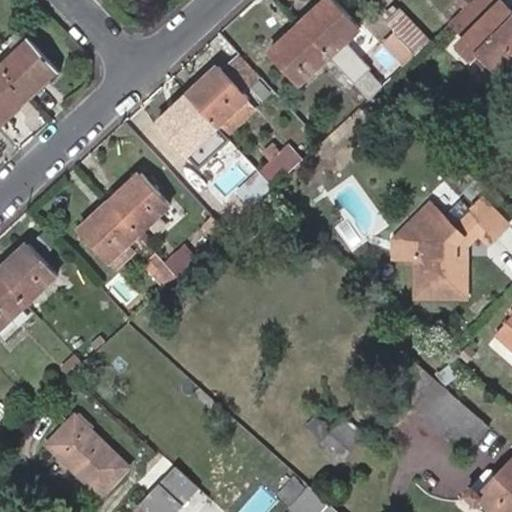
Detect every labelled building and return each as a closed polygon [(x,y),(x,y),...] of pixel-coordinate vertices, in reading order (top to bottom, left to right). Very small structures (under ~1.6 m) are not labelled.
[(326,59),(365,101),(379,87),(340,46),(358,29),(331,0),(328,0),(298,28),(326,59)] [(483,51),(509,79),(511,76),(511,10),(503,2),(462,43),(476,56),(483,51)] [(295,88),(326,59),(298,28),(266,57),(295,88)] [(29,36),(0,62),(0,65),(31,99),(61,71),(29,36)] [(504,84),(509,79),(483,51),(476,56),(504,84)] [(243,92),(258,77),(239,55),(223,70),(243,92)] [(31,99),(0,65),(0,126),(1,127),(31,99)] [(220,66),(188,95),(217,127),(249,98),(243,92),(223,70),(220,66)] [(394,93),(384,83),(379,87),(365,101),(319,143),(320,144),(327,154),(394,93)] [(217,127),(188,95),(158,123),(188,154),(217,127)] [(217,127),(226,136),(257,107),(249,98),(217,127)] [(259,173),(271,187),(301,159),(288,146),(259,173)] [(110,202),(138,232),(169,204),(142,173),(110,202)] [(275,201),(266,193),(225,231),(183,270),(192,278),(275,201)] [(402,238),(403,255),(415,256),(415,296),(466,296),(466,254),(456,254),(456,240),(477,220),(482,226),(494,237),(508,221),(481,196),(453,223),(430,202),(419,213),(423,217),(402,238)] [(107,260),(138,232),(110,202),(78,230),(107,260)] [(394,255),(403,255),(402,238),(423,217),(419,213),(395,238),(394,255)] [(456,254),(466,254),(467,241),(476,231),(482,226),(477,220),(456,240),(456,254)] [(494,237),(482,226),(476,231),(488,242),(494,237)] [(0,269),(0,273),(26,302),(57,273),(30,243),(0,269)] [(0,326),(26,302),(0,273),(0,326)] [(498,334),(511,345),(511,323),(508,320),(498,334)] [(382,377),(372,386),(399,412),(409,402),(465,452),(487,427),(411,358),(387,382),(382,377)] [(125,461),(69,416),(44,444),(99,492),(125,461)] [(304,425),(313,432),(318,427),(310,419),(304,425)] [(341,461),(361,440),(341,422),(333,429),(324,421),(318,427),(313,432),(323,441),(322,442),(341,461)] [(165,511),(195,482),(171,462),(138,499),(153,511),(165,511)] [(511,511),(511,462),(480,495),(472,488),(465,495),(483,511),(511,511)] [(295,505),(308,489),(300,483),(287,498),(295,505)] [(340,511),(311,485),(308,489),(295,505),(302,511),(340,511)]
